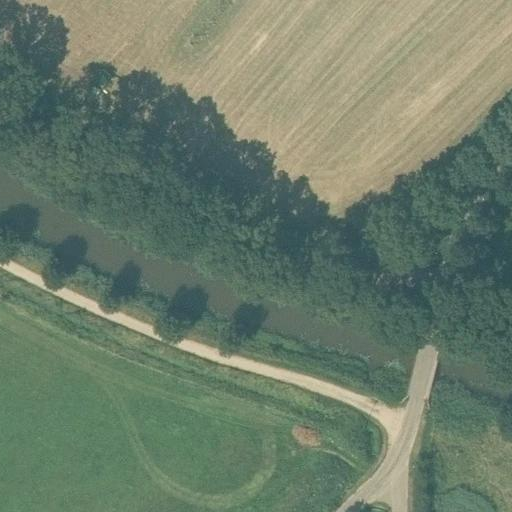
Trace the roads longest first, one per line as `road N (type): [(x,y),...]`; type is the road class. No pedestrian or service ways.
road 1 (unclassified): [(446,280),(405,271),(343,276),(263,245),(0,99)]
road 2 (track): [(405,432),(348,398),(98,310),(0,259)]
road 3 (unclassified): [(397,462),(446,280)]
road 4 (unclassified): [(446,280),(467,206),(511,149)]
